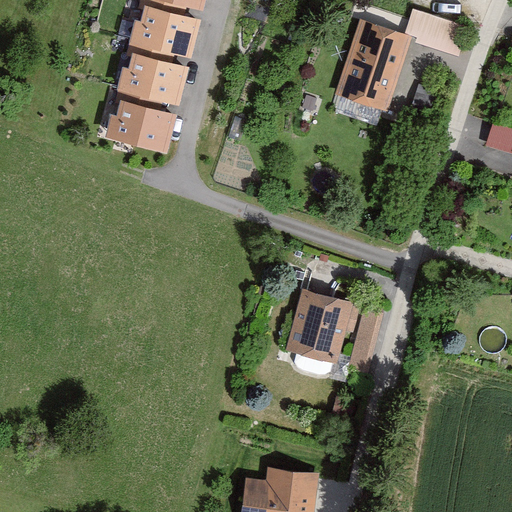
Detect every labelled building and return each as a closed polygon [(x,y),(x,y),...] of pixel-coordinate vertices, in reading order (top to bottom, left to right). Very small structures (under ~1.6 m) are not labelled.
[(212,0),(172,0),(211,9),(212,0)] [(208,19),(153,5),(148,23),(142,21),(137,42),(198,58),(208,19)] [(419,9),(412,31),(417,32),(414,42),(461,56),(471,25),(419,9)] [(412,31),(366,17),(343,93),(393,109),(414,42),(417,32),(412,31)] [(195,65),(141,51),(136,69),(130,68),(125,87),(186,102),(195,65)] [(179,114),(128,101),(125,116),(117,114),(112,135),(170,150),(179,114)] [(511,125),(499,121),(492,142),(511,148),(511,125)] [(365,303),(309,288),(294,348),(350,362),(365,303)] [(316,511),(322,472),(272,466),(271,479),(251,476),(246,511),(316,511)]
